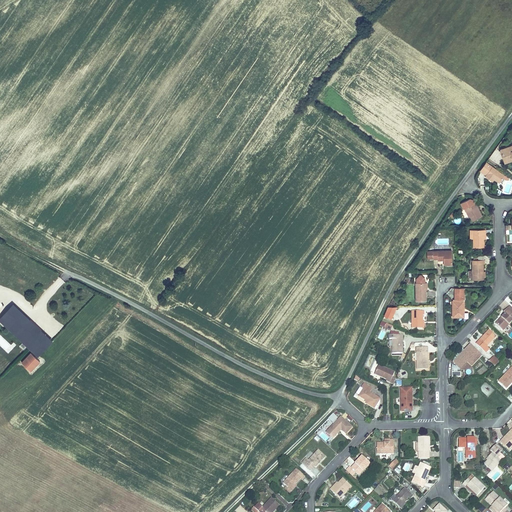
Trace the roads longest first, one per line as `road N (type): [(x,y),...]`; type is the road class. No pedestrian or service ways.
road 1 (unclassified): [(339,396),(394,282),(462,183)]
road 2 (track): [(226,511),(339,396)]
